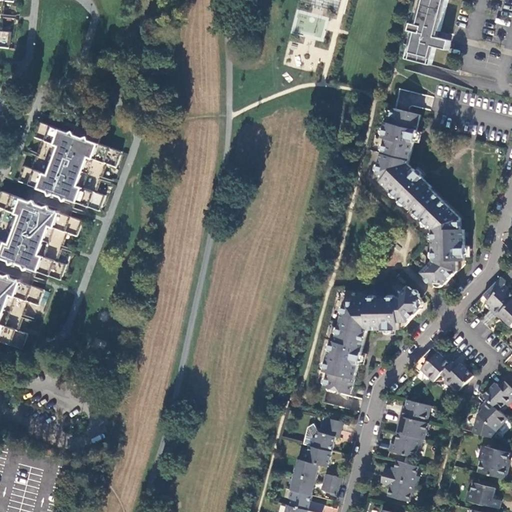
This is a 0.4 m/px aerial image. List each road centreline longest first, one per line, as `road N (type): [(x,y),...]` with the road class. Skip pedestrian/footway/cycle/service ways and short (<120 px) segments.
road 1 (residential): [(450,315),(379,394),(349,511)]
road 2 (residential): [(511,200),(493,270),(450,315)]
